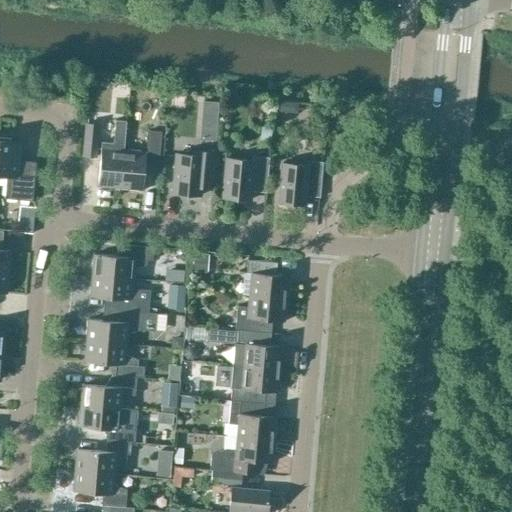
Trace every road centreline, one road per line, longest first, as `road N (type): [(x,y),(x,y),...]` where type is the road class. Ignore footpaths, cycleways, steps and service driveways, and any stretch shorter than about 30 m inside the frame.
road 1 (residential): [(17,511),(43,239),(60,219)]
road 2 (residential): [(327,245),(60,219)]
road 3 (residential): [(298,511),(327,245)]
road 4 (tertiary): [(431,258),(457,0)]
road 5 (tertiary): [(407,511),(431,258)]
road 6 (residential): [(60,219),(67,118),(0,112)]
